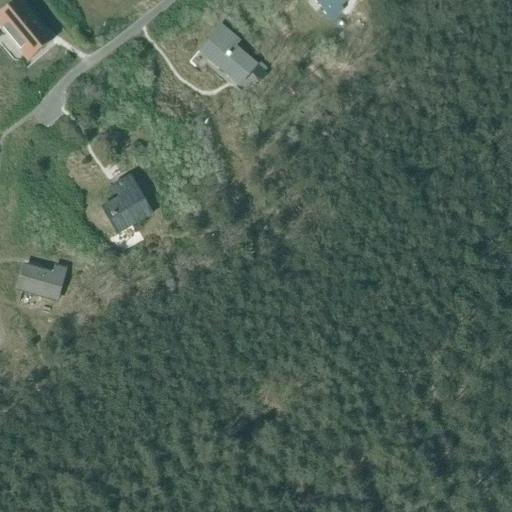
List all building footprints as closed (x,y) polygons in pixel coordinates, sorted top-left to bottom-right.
[(309,0),(318,9),(329,21),(341,10),(338,7),(345,0),(309,0)] [(0,29),(27,62),(51,42),(17,1),(0,16),(0,29)] [(359,32),(365,27),(358,20),(352,25),(359,32)] [(220,26),(198,52),(221,71),(222,69),(240,84),(250,73),(256,66),(235,48),(240,42),(220,26)] [(256,66),(250,73),(259,81),(265,74),(256,66)] [(116,236),(151,216),(129,177),(116,185),(123,197),(101,210),(116,236)] [(52,275),(24,267),(17,292),(55,303),(65,270),(55,267),(52,275)]
